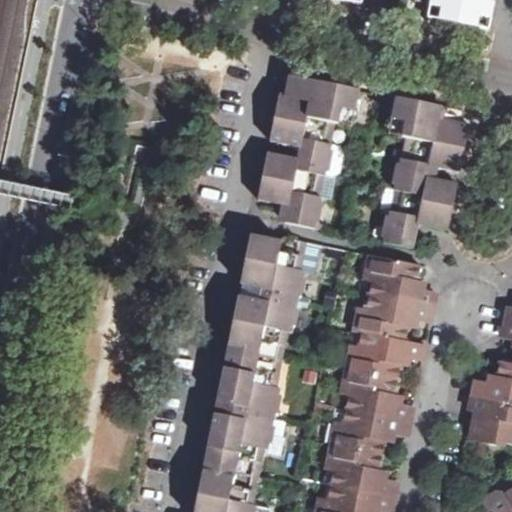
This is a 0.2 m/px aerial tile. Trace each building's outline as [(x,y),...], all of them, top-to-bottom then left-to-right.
[(431,0),(432,0),(428,17),(490,30),(495,0),(431,0)] [(314,81),(293,76),(289,97),(310,102),(314,81)] [(360,90),(334,85),(314,81),(310,102),(289,97),(281,95),(271,141),(301,148),(298,160),(268,154),(259,200),(289,206),(286,223),(315,229),(322,198),(316,197),(320,176),(326,177),(332,146),(327,144),(331,123),(336,124),(339,108),(356,111),(360,90)] [(397,98),(392,119),(409,122),(405,139),(411,140),(406,161),(401,160),(395,192),(400,192),(396,214),(390,213),(384,243),(414,249),(419,224),(449,231),(458,184),(428,178),(431,165),(461,172),(469,131),(470,126),(457,123),(459,112),(465,112),(465,111),(425,104),(397,98)] [(336,124),(353,127),(356,111),(339,108),(336,124)] [(392,119),(389,137),(405,139),(409,122),(392,119)] [(260,511),(261,506),(257,505),(268,451),(273,452),(285,390),(280,389),(292,334),(297,335),(309,273),(304,271),(310,243),(282,238),(281,242),(252,235),(242,284),(271,291),(269,303),(239,296),(229,346),(259,352),(258,359),(228,353),(218,402),(247,408),(245,421),(215,414),(206,463),(235,469),(234,477),(204,470),(195,511),(260,511)] [(371,256),(366,279),(372,280),(366,310),(360,309),(356,330),(362,331),(359,347),(352,346),(343,391),(350,392),(343,422),(337,421),(328,467),(334,468),(328,498),(322,497),(318,511),(371,511),(372,510),(381,511),(391,511),(397,484),(398,483),(378,479),(387,434),(407,438),(413,408),(394,403),(403,357),(422,361),(425,345),(406,342),(411,319),(430,323),(436,293),(417,289),(421,266),(371,256)] [(511,308),(509,308),(503,338),(511,340),(511,363),(499,361),(494,385),(477,381),(471,411),(480,413),(479,420),(476,420),(472,441),(498,446),(500,441),(511,443),(511,308)] [(511,511),(511,493),(509,495),(497,492),(471,508),(470,511),(511,511)]
